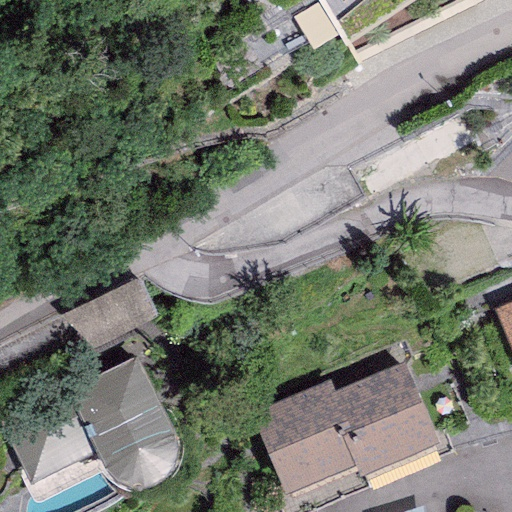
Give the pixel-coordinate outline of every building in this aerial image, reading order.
[(91,343),(165,316),(152,281),(78,309),(91,343)] [(511,297),(496,304),(511,341),(511,297)] [(134,348),(0,413),(0,417),(30,478),(98,445),(103,456),(113,468),(124,473),(133,474),(144,473),(154,469),(163,463),(169,457),(172,451),(175,438),(171,422),(134,348)] [(364,453),(354,457),(358,468),(436,436),(403,358),(335,385),(364,453)] [(364,453),(335,385),(330,374),(250,408),(284,487),(354,457),(364,453)]
